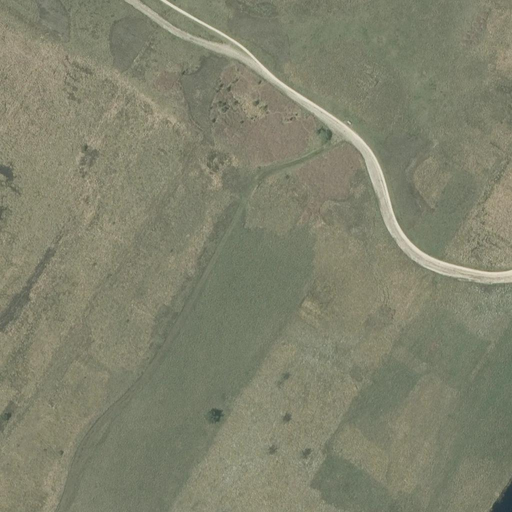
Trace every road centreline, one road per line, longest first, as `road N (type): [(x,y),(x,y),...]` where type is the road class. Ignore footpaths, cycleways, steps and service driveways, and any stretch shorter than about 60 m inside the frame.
road 1 (track): [(511,279),(435,269),(406,251),(369,165),(335,129)]
road 2 (track): [(125,0),(172,33),(229,55),(335,129)]
